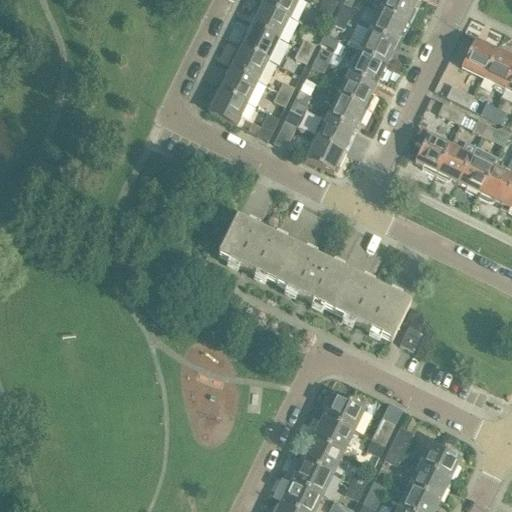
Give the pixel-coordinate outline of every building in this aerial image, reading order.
[(298,0),(262,0),(260,6),(289,20),(298,0)] [(325,0),(324,0),(320,9),(331,14),(335,5),(325,0)] [(379,11),(410,26),(416,13),(413,12),(417,3),(410,0),(374,0),(371,7),(379,12),(379,11)] [(278,42),(289,20),(260,6),(253,20),(256,21),(252,29),(278,42)] [(347,22),(352,13),(341,8),(336,17),(347,22)] [(326,24),(331,14),(320,9),(315,19),(326,24)] [(369,33),(396,46),(400,39),(403,40),(410,26),(379,11),(379,12),(369,33)] [(342,32),(347,22),(336,17),(332,27),(342,32)] [(278,42),(252,29),(248,37),(245,36),(239,49),(268,64),(278,42)] [(389,69),(395,56),(392,55),(396,46),(369,33),(358,54),(389,69)] [(310,58),(314,48),(303,43),(299,52),(310,58)] [(483,47),(474,43),(461,71),(483,81),(497,51),(484,45),(483,47)] [(257,85),(268,64),(239,49),(232,63),(235,64),(231,73),(257,85)] [(327,66),(332,56),(320,51),(316,61),(327,66)] [(504,92),(511,75),(511,61),(510,61),(511,58),(497,51),(483,81),(493,87),(491,91),(501,97),(504,92)] [(305,68),(310,58),(299,52),(294,62),(305,68)] [(382,83),(389,69),(358,54),(348,76),(375,90),(379,82),(382,83)] [(322,75),(327,66),(316,61),(311,70),(322,75)] [(257,85),(231,73),(227,80),(224,79),(217,93),(246,107),(257,85)] [(367,112),(374,99),(371,98),(375,90),(348,76),(337,98),(367,112)] [(289,101),(293,91),(282,86),(277,96),(289,101)] [(468,112),(474,100),(452,89),(446,101),(468,112)] [(236,129),(246,107),(217,93),(211,106),(214,107),(209,116),(236,129)] [(306,109),(311,100),(299,94),(294,104),(306,109)] [(284,110),(289,101),(277,96),(273,105),(284,110)] [(360,126),(367,112),(337,98),(326,119),(354,133),(358,125),(360,126)] [(301,119),(306,109),(294,104),(290,113),(301,119)] [(460,129),(465,117),(443,106),(438,118),(460,129)] [(489,122),(495,111),(485,107),(480,118),(489,122)] [(499,127),(504,116),(495,111),(489,122),(499,127)] [(301,119),(290,113),(284,125),(295,131),(301,119)] [(267,145),(278,122),(267,117),(256,139),(267,145)] [(346,156),(353,142),(350,141),(354,133),(326,119),(316,141),(346,156)] [(481,139),(486,128),(477,123),(472,134),(481,139)] [(285,153),(295,131),(284,125),(273,147),(285,153)] [(490,144),(496,133),(486,128),(481,139),(490,144)] [(421,172),(435,179),(450,149),(428,138),(414,165),(422,169),(421,172)] [(339,169),(346,156),(316,141),(305,163),(332,177),(337,168),(339,169)] [(460,154),(450,149),(435,179),(448,185),(449,183),(457,187),(475,151),(464,146),(460,154)] [(464,193),(478,200),(493,170),(496,162),(475,151),(457,187),(465,191),(464,193)] [(493,204),(501,208),(511,184),(511,179),(493,170),(478,200),(491,207),(493,204)] [(511,216),(511,184),(501,208),(509,212),(508,215),(511,216)] [(391,346),(409,308),(235,222),(217,260),(391,346)] [(412,356),(421,338),(407,331),(398,349),(412,356)] [(353,435),(364,413),(334,398),(323,420),(353,435)] [(382,422),(371,444),(384,450),(395,428),(402,414),(402,413),(389,407),(389,408),(382,422)] [(342,456),(353,435),(323,420),(312,442),(342,456)] [(403,459),(414,437),(400,431),(389,452),(403,459)] [(446,435),(441,446),(452,451),(457,440),(446,435)] [(332,478),(342,456),(312,442),(302,463),(332,478)] [(371,444),(366,455),(378,461),(384,450),(371,444)] [(450,482),(460,460),(430,446),(420,467),(450,482)] [(397,470),(403,459),(389,452),(384,464),(397,470)] [(322,499),(332,478),(302,463),(291,484),(322,499)] [(439,504),(450,482),(420,467),(409,489),(439,504)] [(363,493),(368,483),(356,477),(351,487),(363,493)] [(292,511),(315,511),(322,499),(291,484),(281,506),(292,511)] [(373,485),(368,496),(381,502),(386,492),(373,485)] [(357,504),(363,493),(351,487),(345,498),(357,504)] [(402,511),(435,511),(439,504),(409,489),(399,510),(402,511)] [(368,496),(360,511),(375,511),(381,502),(368,496)]
